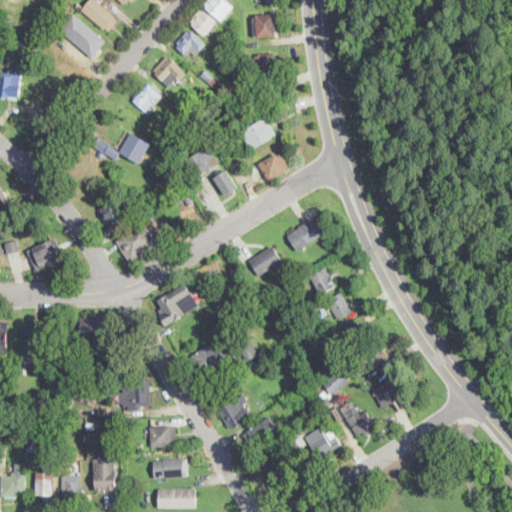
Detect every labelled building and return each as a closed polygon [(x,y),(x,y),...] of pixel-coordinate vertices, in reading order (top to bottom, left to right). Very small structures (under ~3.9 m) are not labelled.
[(115,26),(113,29),(112,31),(108,28),(107,30),(83,10),(90,0),(96,0),(117,17),(116,19),(119,21),(115,26)] [(209,0),(227,0),(235,6),(223,21),(208,8),(209,7),(206,4),(209,0)] [(202,9),(204,11),(205,10),(219,22),(217,23),(220,26),(211,36),(208,34),(206,36),(192,24),(194,22),(192,20),(202,9)] [(275,12),(276,36),(254,37),(253,30),(248,30),(248,21),(253,21),(252,16),(256,16),(256,14),(275,12)] [(107,41),(94,58),(61,30),(75,14),(107,41)] [(189,30),(192,32),(194,31),(209,45),(198,57),(192,51),(188,57),(179,48),(178,47),(180,46),(177,43),(189,30)] [(21,43),(19,51),(8,48),(12,34),(23,37),(21,43)] [(253,46),(240,49),(237,36),(250,34),(253,46)] [(283,75),(258,77),(256,56),(282,54),(283,75)] [(167,56),(170,58),(172,56),(190,74),(183,81),(179,77),(170,87),(157,74),(158,73),(154,69),(167,56)] [(223,83),(218,89),(203,77),(208,70),(223,83)] [(23,74),(20,100),(0,98),(0,80),(1,71),(23,74)] [(164,97),(157,105),(155,103),(147,112),(134,101),(150,84),(164,97)] [(182,114),(173,123),(169,118),(178,109),(182,114)] [(186,123),(177,131),(172,126),(181,117),(186,123)] [(278,134),(252,149),(243,133),(269,118),(278,134)] [(152,144),(147,153),(140,164),(122,154),(118,160),(106,153),(111,145),(121,152),(133,133),(152,144)] [(116,161),(122,151),(97,135),(91,143),(101,149),(100,151),(116,161)] [(199,179),(198,179),(187,161),(210,147),(220,165),(199,179)] [(283,153),(286,159),(290,167),(286,169),(288,172),(268,183),(266,179),(257,184),(253,176),(262,170),(259,165),(279,154),(279,155),(283,153)] [(234,192),(229,196),(217,178),(228,170),(240,188),(234,192)] [(0,189),(0,206),(9,201),(1,189),(0,189)] [(123,201),(124,204),(127,203),(130,213),(127,214),(128,220),(108,226),(102,208),(123,201)] [(315,218),(326,234),(299,252),(289,236),(301,228),(300,227),(308,222),(309,223),(315,218)] [(161,246),(133,264),(119,241),(122,239),(121,237),(145,222),(161,246)] [(22,253),(8,255),(5,237),(19,235),(22,253)] [(58,238),(69,260),(53,267),(52,264),(39,270),(29,250),(54,239),(54,240),(58,238)] [(283,262),(260,276),(251,261),(274,246),(283,262)] [(327,268),(331,275),(333,274),(336,278),(334,279),(338,285),(323,294),(312,277),(327,268)] [(215,277),(209,280),(206,274),(212,271),(215,277)] [(201,304),(167,326),(161,316),(163,315),(160,310),(163,308),(159,300),(187,282),(201,304)] [(343,292),(348,302),(349,301),(351,305),(350,305),(354,311),(340,319),(331,304),(336,301),(334,297),(343,292)] [(256,307),(253,309),(249,303),(255,300),(259,306),(256,307)] [(234,314),(229,318),(228,317),(223,320),(220,316),(225,312),(224,311),(229,308),(234,314)] [(96,344),(83,344),(82,318),(110,318),(111,344),(96,344)] [(0,322),(9,322),(9,353),(0,353),(0,322)] [(358,322),(361,326),(365,324),(372,336),(369,338),(370,340),(355,349),(344,331),(358,322)] [(50,328),(50,352),(41,352),(41,349),(27,349),(26,323),(50,323),(50,328)] [(324,338),(319,341),(316,335),(321,332),(324,338)] [(260,354),(248,361),(238,345),(250,338),(260,354)] [(379,350),(379,351),(383,348),(390,358),(364,375),(353,358),(374,343),(379,350)] [(212,344),(214,347),(216,345),(225,360),(222,362),(223,364),(202,377),(190,358),(212,344)] [(352,382),(333,395),(325,383),(344,370),(352,382)] [(10,388),(2,388),(2,375),(10,375),(10,388)] [(147,376),(147,379),(152,378),(153,405),(142,406),(143,410),(130,411),(129,406),(125,406),(125,403),(121,404),(120,392),(125,392),(124,380),(135,379),(135,376),(147,376)] [(390,405),(385,407),(375,390),(397,376),(408,394),(390,405)] [(219,403),(208,409),(202,399),(213,393),(219,403)] [(253,418),(235,429),(234,427),(231,429),(221,412),(224,410),(223,408),(245,394),(249,402),(245,404),(253,418)] [(328,407),(327,407),(323,401),(331,396),(335,403),(328,407)] [(73,399),(73,406),(61,405),(61,398),(73,399)] [(354,401),(362,414),(368,411),(376,424),(370,428),(373,431),(366,435),(364,432),(359,436),(342,408),(354,401)] [(339,419),(333,409),(338,406),(344,416),(339,419)] [(266,443),(256,449),(245,433),(271,416),(281,433),(266,443)] [(172,425),(172,427),(177,427),(178,443),(173,443),(173,445),(153,447),(152,438),(151,427),(172,425)] [(322,427),(326,434),(333,430),(343,446),(321,459),(307,437),(322,427)] [(299,450),(298,450),(289,437),(303,428),(307,434),(303,437),(308,443),(299,450)] [(0,435),(10,436),(8,449),(0,448),(0,435)] [(131,437),(130,450),(123,449),(124,436),(131,437)] [(39,451),(29,452),(29,442),(38,441),(39,451)] [(0,450),(8,451),(6,465),(0,464),(0,450)] [(191,476),(156,478),(154,461),(190,458),(191,476)] [(281,484),(276,487),(270,478),(276,474),(273,470),(290,458),(299,472),(281,484)] [(102,459),(102,463),(117,462),(117,471),(118,471),(118,478),(116,478),(117,490),(96,490),(95,459),(102,459)] [(27,467),(27,473),(27,494),(19,494),(19,497),(3,497),(3,476),(13,476),(13,472),(16,472),(16,463),(27,463),(27,467)] [(54,466),(54,476),(60,476),(60,487),(54,487),(54,500),(43,499),(43,495),(37,495),(38,472),(44,472),(45,465),(54,466)] [(83,475),(82,500),(62,500),(63,476),(64,477),(65,466),(82,467),(81,475),(83,475)] [(198,489),(197,507),(160,506),(160,488),(198,489)]
